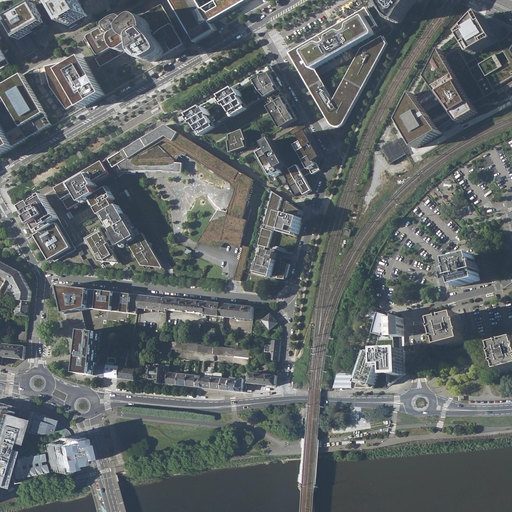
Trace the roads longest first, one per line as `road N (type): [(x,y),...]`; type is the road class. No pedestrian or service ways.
road 1 (residential): [(289,298),(334,160),(257,20)]
road 2 (tertiary): [(0,172),(257,20)]
road 3 (residential): [(41,278),(289,298)]
road 4 (residential): [(499,287),(422,310),(419,389)]
road 5 (primary): [(407,403),(282,400)]
